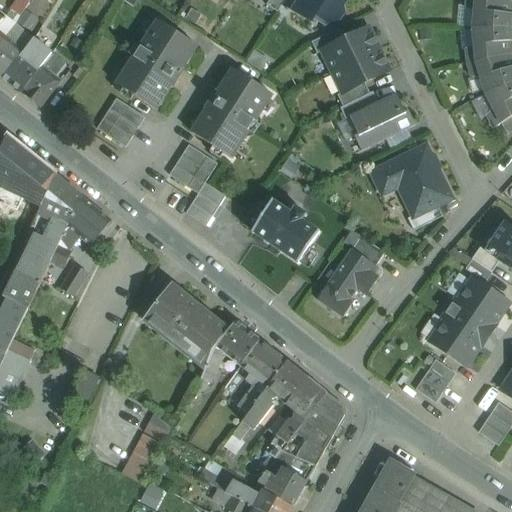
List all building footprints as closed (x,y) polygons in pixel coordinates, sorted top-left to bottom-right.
[(0,13),(6,18),(16,25),(28,4),(22,0),(17,0),(10,10),(2,3),(0,6),(0,13)] [(270,0),(266,6),(277,13),(283,4),(285,0),(270,0)] [(285,0),(283,4),(295,11),(302,0),(285,0)] [(302,0),(295,11),(311,22),(315,14),(329,23),(331,20),(338,19),(341,13),(340,7),(344,0),(302,0)] [(511,3),(496,0),(466,0),(466,9),(474,13),(472,29),(511,29),(511,15),(510,15),(511,3)] [(0,33),(5,38),(9,41),(11,37),(8,35),(0,28),(0,24),(6,18),(0,13),(0,33)] [(6,18),(0,24),(0,28),(8,35),(16,25),(6,18)] [(158,22),(116,86),(156,111),(170,89),(171,89),(183,70),(197,47),(158,22)] [(344,41),(323,51),(323,52),(333,73),(378,51),(375,44),(372,37),(368,29),(344,41)] [(511,29),(472,29),(474,46),(466,50),(467,64),(511,56),(511,43),(511,42),(511,29)] [(338,30),(311,43),(317,55),(323,52),(323,51),(344,41),(338,30)] [(9,41),(5,38),(0,44),(0,76),(3,79),(24,53),(9,41)] [(43,47),(35,56),(45,64),(52,55),(43,47)] [(378,51),(333,73),(343,94),(344,94),(365,84),(389,72),(385,64),(382,57),(381,58),(378,51)] [(24,53),(3,79),(21,93),(42,67),(24,53)] [(62,62),(52,55),(45,64),(54,72),(62,62)] [(511,56),(467,64),(471,79),(480,79),(485,95),(511,84),(511,56)] [(62,83),(42,67),(21,93),(40,109),(62,83)] [(233,70),(218,93),(217,92),(205,111),(206,112),(192,134),(231,160),(272,96),(233,70)] [(365,84),(344,94),(343,94),(337,96),(343,108),(370,95),(365,84)] [(511,84),(485,95),(492,110),(487,116),(493,130),(501,125),(511,118),(511,84)] [(349,119),(378,104),(373,93),(370,95),(343,108),(340,109),(346,120),(349,119)] [(378,104),(349,119),(358,136),(405,113),(396,96),(378,104)] [(145,119),(116,100),(97,130),(126,149),(145,119)] [(408,111),(405,113),(358,136),(355,138),(361,153),(416,126),(408,111)] [(511,118),(501,125),(507,136),(511,132),(511,118)] [(42,209),(56,178),(5,140),(0,151),(0,204),(18,213),(23,199),(42,209)] [(217,165),(189,147),(170,177),(198,195),(205,185),(217,165)] [(426,148),(372,174),(383,195),(399,188),(413,217),(414,218),(437,207),(451,200),(426,148)] [(82,199),(56,178),(42,209),(29,234),(34,237),(58,248),(59,246),(82,199)] [(198,195),(186,215),(206,228),(225,197),(205,185),(198,195)] [(112,223),(82,199),(59,246),(67,250),(71,241),(76,235),(92,248),(112,223)] [(291,205),(287,212),(273,203),(272,202),(271,203),(271,204),(262,218),(253,232),(252,234),(254,235),(254,234),(297,263),(297,264),(298,265),(299,263),(308,250),(318,235),(319,235),(320,234),(318,233),(301,222),(306,215),(291,205)] [(437,207),(414,218),(413,217),(408,220),(413,232),(442,218),(437,207)] [(253,213),(244,226),(253,232),(262,218),(253,213)] [(511,228),(505,223),(484,253),(511,272),(511,228)] [(58,248),(34,237),(26,253),(51,263),(58,248)] [(385,254),(361,238),(352,252),(376,268),(385,254)] [(67,250),(59,246),(58,248),(51,263),(64,270),(72,253),(67,250)] [(317,256),(308,250),(299,263),(308,269),(317,256)] [(376,268),(352,252),(318,301),(343,319),(353,304),(349,301),(357,290),(366,297),(379,279),(373,275),(377,269),(376,268)] [(26,253),(4,299),(8,300),(28,310),(51,263),(26,253)] [(492,274),(472,261),(465,270),(485,284),(492,274)] [(76,266),(61,290),(73,299),(88,275),(76,266)] [(509,305),(472,280),(458,301),(456,300),(495,327),(496,326),(495,326),(509,305)] [(228,331),(171,286),(144,322),(205,370),(213,352),(228,331)] [(28,310),(8,300),(0,317),(0,353),(6,357),(28,310)] [(495,327),(456,300),(442,320),(482,347),(495,327)] [(482,347),(442,320),(442,321),(444,322),(430,343),(466,368),(481,347),(482,347)] [(228,331),(213,352),(205,370),(201,380),(210,385),(222,360),(219,357),(222,353),(240,367),(260,341),(244,329),(244,328),(236,321),(228,331)] [(276,354),(260,341),(240,367),(251,376),(247,381),(254,386),(238,408),(248,416),(288,363),(276,354)] [(456,375),(436,362),(429,371),(449,385),(456,375)] [(248,416),(242,423),(254,431),(273,407),(273,401),(278,399),(287,406),(307,379),(288,363),(248,416)] [(449,385),(429,371),(422,381),(442,395),(449,385)] [(511,375),(501,392),(511,398),(511,375)] [(307,379),(287,406),(295,413),(293,420),(289,421),(277,438),(287,446),(296,434),(327,394),(307,379)] [(442,395),(422,381),(416,391),(436,405),(442,395)] [(327,394),(296,434),(307,442),(297,459),(298,460),(308,465),(316,468),(344,417),(343,407),(327,394)] [(511,427),(511,413),(499,404),(492,414),(511,428),(511,427)] [(511,428),(492,414),(485,424),(505,438),(511,428)] [(173,426),(154,416),(143,435),(163,446),(173,426)] [(505,438),(485,424),(478,434),(498,448),(505,438)] [(307,442),(296,434),(287,446),(282,452),(297,459),(307,442)] [(232,436),(224,447),(232,453),(240,442),(232,436)] [(162,447),(142,437),(132,456),(151,467),(162,447)] [(287,446),(277,438),(271,444),(282,452),(287,446)] [(282,452),(271,444),(265,452),(270,456),(259,471),(265,475),(266,474),(277,458),(282,452)] [(297,459),(282,452),(277,458),(294,467),(298,460),(297,459)] [(151,467),(132,456),(121,476),(140,487),(151,467)] [(391,463),(363,511),(392,511),(410,482),(413,476),(391,463)] [(308,465),(301,479),(307,483),(316,468),(308,465)] [(301,479),(283,469),(277,480),(273,478),(266,489),(266,490),(264,492),(293,508),(307,483),(301,479)] [(213,477),(204,471),(200,479),(209,485),(213,477)] [(265,475),(258,484),(266,489),(273,478),(266,474),(265,475)] [(226,484),(213,477),(209,485),(219,490),(226,494),(232,482),(228,480),(226,484)] [(264,492),(263,492),(260,497),(232,482),(226,494),(233,498),(259,511),(290,511),(293,508),(264,492)] [(410,482),(392,511),(462,511),(463,511),(410,482)] [(138,501),(153,509),(161,492),(146,485),(138,501)] [(226,494),(219,490),(213,501),(226,510),(233,498),(226,494)] [(259,511),(233,498),(226,510),(229,511),(259,511)]
